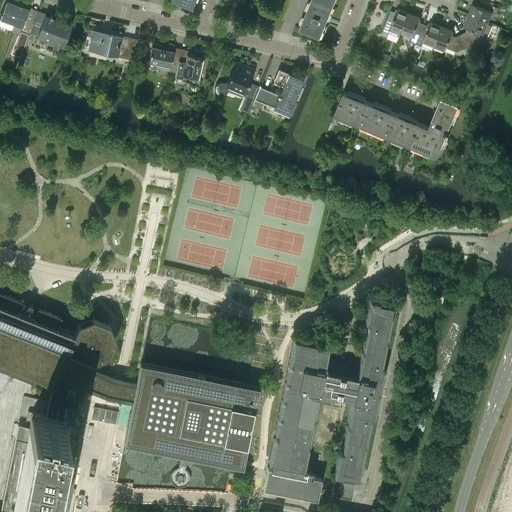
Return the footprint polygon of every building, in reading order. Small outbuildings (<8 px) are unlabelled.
[(30,35),(31,33),(35,21),(26,17),(29,9),(20,6),(20,4),(19,3),(18,5),(6,0),(2,11),(1,11),(0,12),(0,13),(1,14),(0,15),(0,17),(15,23),(12,31),(25,37),(27,33),(30,35)] [(333,4),(323,0),(322,0),(310,0),(300,27),(320,35),(333,4)] [(472,5),(468,14),(488,22),(492,12),(496,13),(499,7),(480,0),(478,0),(477,5),(472,3),(471,5),(472,5)] [(398,8),(397,9),(396,12),(391,10),(382,30),(389,32),(390,28),(401,32),(409,12),(400,9),(400,8),(398,8)] [(38,12),(35,21),(31,33),(37,35),(50,41),(50,40),(62,45),(60,48),(62,48),(70,25),(51,18),(52,16),(50,15),(49,18),(45,17),(46,15),(45,15),(44,16),(39,14),(39,13),(38,12)] [(418,16),(409,12),(401,32),(411,36),(410,41),(416,43),(423,23),(418,21),(420,17),(418,16)] [(488,35),(492,25),(487,23),(488,22),(468,14),(464,23),(463,25),(468,27),(466,31),(461,34),(466,47),(466,46),(469,53),(471,52),(473,52),(475,51),(477,50),(479,48),(481,47),(483,45),(484,44),(485,42),(488,35)] [(431,21),(430,22),(429,25),(423,23),(416,43),(421,45),(423,41),(434,45),(442,25),(432,22),(431,21)] [(495,38),(500,27),(492,24),(492,25),(488,35),(495,38)] [(451,29),(442,25),(434,45),(444,49),(445,50),(446,47),(456,51),(466,47),(461,34),(455,36),(451,34),(453,30),(451,29)] [(102,32),(94,30),(93,31),(84,29),(79,46),(81,47),(84,35),(92,37),(89,50),(90,50),(90,49),(108,53),(107,54),(133,60),(138,39),(137,39),(137,40),(106,32),(106,31),(103,31),(102,32)] [(176,68),(181,48),(174,47),(173,50),(160,47),(161,44),(153,42),(147,66),(155,68),(156,64),(169,67),(168,71),(175,72),(176,72),(177,68),(176,68)] [(203,72),(207,58),(187,54),(188,50),(181,48),(176,68),(177,68),(176,72),(175,72),(174,76),(174,78),(191,81),(190,83),(198,85),(199,78),(198,77),(199,71),(203,72)] [(229,77),(228,81),(221,81),(220,81),(219,82),(218,82),(217,83),(216,83),(216,84),(215,85),(215,86),(215,87),(215,88),(215,89),(216,91),(217,92),(219,93),(220,93),(222,93),(224,92),(226,86),(234,89),(233,91),(243,95),(244,94),(253,99),(253,100),(254,98),(259,87),(260,86),(260,85),(259,84),(258,86),(249,83),(255,69),(254,69),(253,69),(250,68),(251,67),(236,61),(231,73),(230,73),(229,76),(229,77)] [(279,94),(260,86),(259,87),(254,98),(274,107),(271,113),(281,117),(282,113),(288,116),(289,113),(292,114),(297,102),(294,101),(303,79),(278,69),(272,81),(282,86),(279,94)] [(369,101),(344,90),(341,97),(339,96),(337,100),(339,101),(335,112),(360,122),(369,101)] [(443,130),(446,124),(449,125),(458,103),(441,96),(428,125),(420,122),(411,143),(438,154),(447,131),(443,130)] [(394,111),(369,101),(360,122),(385,133),(394,111)] [(420,122),(394,111),(385,133),(411,143),(420,122)] [(66,511),(79,450),(76,449),(76,446),(72,445),(74,439),(77,440),(82,417),(75,416),(77,403),(79,396),(79,393),(80,394),(83,387),(85,382),(84,379),(82,379),(84,376),(85,372),(87,373),(89,372),(91,367),(94,360),(109,354),(115,338),(109,323),(94,317),(93,316),(78,323),(74,333),(68,330),(58,326),(59,323),(62,316),(50,311),(49,311),(38,306),(38,307),(35,313),(34,316),(18,310),(19,306),(21,300),(22,299),(10,295),(9,294),(5,293),(0,290),(0,506),(1,507),(1,508),(0,510),(0,511),(66,511)] [(263,484),(263,486),(317,497),(317,495),(317,493),(318,491),(321,476),(312,475),(313,469),(304,467),(308,445),(307,444),(308,440),(309,441),(314,418),(312,418),(313,414),(315,414),(319,392),(318,392),(318,390),(353,397),(353,399),(352,398),(347,421),(349,421),(348,425),(346,425),(342,447),(343,447),(342,452),(338,451),(334,473),(335,473),(343,475),(343,474),(357,476),(359,467),(360,467),(365,445),(363,445),(364,441),(366,441),(370,419),(369,418),(370,414),(374,415),(378,393),(377,393),(378,388),(379,389),(384,366),(379,366),(380,361),(382,362),(386,339),(385,339),(386,335),(387,335),(391,313),(390,313),(391,311),(392,303),(378,301),(378,299),(369,297),(365,320),(369,320),(368,325),(367,324),(362,347),(363,347),(363,351),(361,351),(357,373),(358,373),(358,375),(347,372),(349,364),(350,363),(351,363),(351,362),(351,361),(352,360),(351,360),(351,359),(351,358),(350,358),(349,358),(349,357),(348,357),(347,358),(346,358),(346,359),(330,356),(326,355),(329,344),(311,340),(308,340),(293,337),(274,430),(278,431),(276,438),(273,437),(268,460),(271,461),(270,466),(267,465),(264,482),(263,484)] [(132,401),(123,442),(181,453),(180,457),(188,458),(189,455),(243,466),(244,458),(254,460),(263,417),(253,415),(259,386),(140,361),(136,380),(135,387),(133,387),(132,395),(133,395),(132,401)] [(133,387),(135,387),(136,380),(122,377),(117,376),(91,367),(89,372),(87,373),(85,372),(84,376),(82,379),(84,379),(85,382),(83,387),(97,393),(108,397),(118,399),(132,401),(133,395),(132,395),(133,387)] [(337,496),(351,499),(354,483),(340,480),(337,496)]
